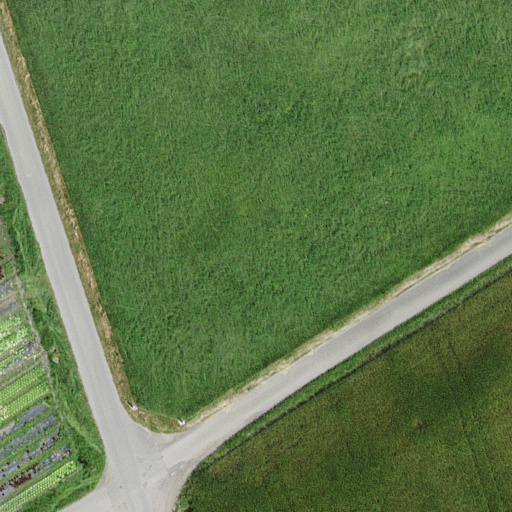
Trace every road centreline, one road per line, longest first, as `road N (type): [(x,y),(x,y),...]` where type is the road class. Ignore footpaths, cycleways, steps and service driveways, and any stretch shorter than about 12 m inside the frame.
road 1 (unclassified): [(134,484),(511,241)]
road 2 (unclassified): [(0,67),(134,484)]
